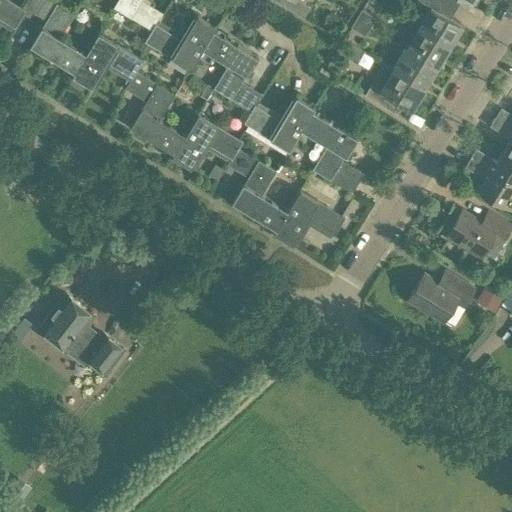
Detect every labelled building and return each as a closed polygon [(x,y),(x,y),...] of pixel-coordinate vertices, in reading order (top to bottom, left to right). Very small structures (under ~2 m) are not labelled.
[(20,8),(6,0),(0,0),(0,21),(12,29),(25,9),(21,6),(20,8)] [(58,39),(73,16),(47,0),(24,0),(21,6),(25,9),(45,21),(41,29),(39,28),(28,46),(73,74),(84,55),(58,39)] [(117,0),(112,8),(149,31),(154,23),(155,24),(161,14),(141,1),(141,0),(117,0)] [(274,0),(274,1),(302,19),(310,6),(304,3),(305,0),(274,0)] [(460,27),(448,20),(455,9),(440,0),(415,0),(415,1),(427,8),(415,27),(448,47),(452,39),(448,37),(455,26),(459,29),(460,27)] [(440,0),(455,9),(460,0),(461,0),(469,5),(471,0),(440,0)] [(370,27),(375,18),(361,9),(355,18),(370,27)] [(200,49),(212,31),(211,31),(214,27),(195,16),(180,41),(154,26),(155,24),(154,23),(149,31),(143,42),(189,70),(201,51),(202,50),(200,49)] [(364,36),(370,27),(355,18),(350,27),(364,36)] [(448,47),(415,27),(402,48),(435,68),(440,60),(435,57),(442,46),(447,49),(448,47)] [(243,76),(254,57),(212,31),(200,49),(202,50),(201,51),(224,65),(210,89),(247,112),(252,104),(253,104),(258,95),(238,82),(242,76),(243,76)] [(135,73),(142,62),(97,34),(84,55),(73,74),(70,78),(89,89),(104,65),(129,80),(130,78),(131,79),(135,72),(135,73)] [(147,44),(143,42),(138,50),(142,52),(147,44)] [(435,68),(402,48),(390,67),(389,69),(422,89),(427,80),(423,77),(429,67),(434,69),(435,68)] [(417,103),(424,91),(422,90),(422,89),(389,69),(390,67),(382,62),(369,86),(363,95),(394,115),(400,105),(409,110),(414,102),(417,103)] [(172,96),(135,73),(135,72),(131,79),(130,78),(129,80),(123,90),(144,103),(140,110),(139,109),(127,127),(170,154),(171,154),(182,135),(158,120),(172,96)] [(204,97),(211,86),(206,83),(200,95),(204,97)] [(300,128),(310,111),(312,108),(292,96),(277,121),(252,106),(253,104),(252,104),(247,112),(241,123),(287,151),(299,130),(300,130),(300,129),(300,128)] [(343,156),(354,138),(310,111),(300,128),(300,129),(300,130),(324,145),(310,169),(350,193),(361,174),(340,160),(342,156),(343,156)] [(237,147),(240,141),(195,114),(182,135),(171,154),(170,154),(168,158),(187,169),(202,143),(227,159),(228,158),(229,159),(236,146),(237,147)] [(511,153),(511,125),(505,134),(509,137),(503,148),(511,153)] [(274,171),(236,148),(237,147),(236,146),(229,159),(228,158),(227,159),(224,164),(246,178),(242,184),(241,183),(229,202),(274,229),(285,210),(260,195),(274,171)] [(511,153),(503,148),(496,160),(491,158),(486,166),(511,182),(511,153)] [(217,179),(223,168),(214,163),(208,173),(217,179)] [(509,210),(511,205),(511,182),(486,166),(480,175),(485,179),(478,191),(509,210)] [(332,235),(342,217),(297,190),(285,210),(274,229),(271,233),(291,244),(305,220),(332,235)] [(511,226),(487,211),(480,224),(461,212),(447,236),(480,256),(483,251),(495,258),(505,242),(503,240),(511,226)] [(473,290),(444,271),(436,283),(423,274),(406,301),(441,323),(454,302),(462,307),(473,290)] [(483,303),(492,309),(498,299),(490,293),(483,303)] [(97,339),(82,328),(92,316),(63,294),(36,329),(80,363),(83,358),(104,374),(122,350),(101,334),(97,339)] [(53,457),(62,445),(54,439),(46,452),(53,457)] [(21,500),(30,486),(17,477),(8,491),(21,500)]
